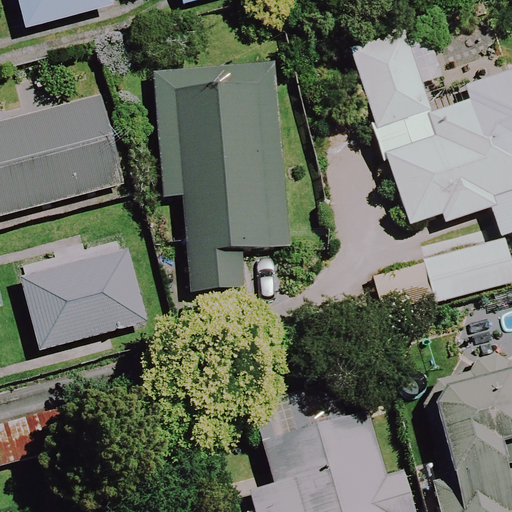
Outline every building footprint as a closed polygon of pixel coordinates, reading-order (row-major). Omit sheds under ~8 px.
[(115,11),(111,0),(12,0),(23,37),(115,11)] [(178,0),(183,12),(217,0),(178,0)] [(427,122),(406,58),(351,76),(404,235),(439,223),(441,231),(488,216),(498,245),(511,240),(511,77),(460,95),(465,110),(427,122)] [(289,292),(270,71),(149,82),(160,205),(180,204),(188,301),(231,297),(289,292)] [(0,223),(121,193),(98,105),(0,130),(0,223)] [(370,284),(381,322),(510,286),(500,249),(370,284)] [(146,332),(127,257),(19,286),(39,360),(146,332)] [(511,511),(498,455),(511,451),(511,337),(455,352),(454,370),(420,411),(428,442),(438,439),(449,483),(426,489),(431,511),(511,511)] [(0,472),(67,456),(57,417),(0,431),(0,472)] [(407,511),(401,479),(385,483),(373,432),(238,462),(246,495),(239,511),(407,511)]
